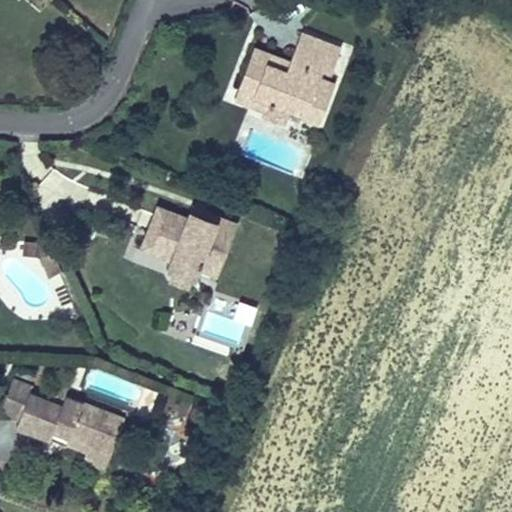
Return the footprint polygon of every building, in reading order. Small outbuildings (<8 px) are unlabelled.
[(276,68),(280,59),(259,51),(243,90),(274,103),(269,113),(266,120),(285,128),(293,110),(324,122),(339,85),(321,78),(325,69),(336,74),(346,51),(306,35),(294,65),(290,75),(276,68)] [(290,75),(294,65),(280,59),(276,68),(290,75)] [(239,101),(269,113),(274,103),(243,90),(239,101)] [(178,249),(173,264),(174,268),(176,272),(179,275),(183,276),(188,276),(192,275),(195,271),(196,269),(215,276),(237,228),(211,216),(208,222),(193,215),(190,223),(160,210),(149,236),(178,249)] [(142,250),(173,264),(178,249),(149,236),(142,250)] [(21,254),(38,257),(47,279),(57,274),(46,248),(22,245),(21,254)] [(237,298),(230,317),(248,323),(255,305),(237,298)] [(206,311),(199,334),(240,348),(248,324),(206,311)] [(11,388),(28,393),(32,380),(16,374),(11,388)] [(0,418),(18,424),(26,400),(28,393),(11,388),(10,387),(0,418)] [(26,400),(18,424),(16,431),(36,438),(39,428),(53,432),(92,444),(101,411),(64,400),(66,392),(50,387),(44,406),(26,400)] [(113,450),(122,418),(101,411),(92,444),(113,450)] [(39,428),(36,438),(51,443),(53,432),(39,428)]
